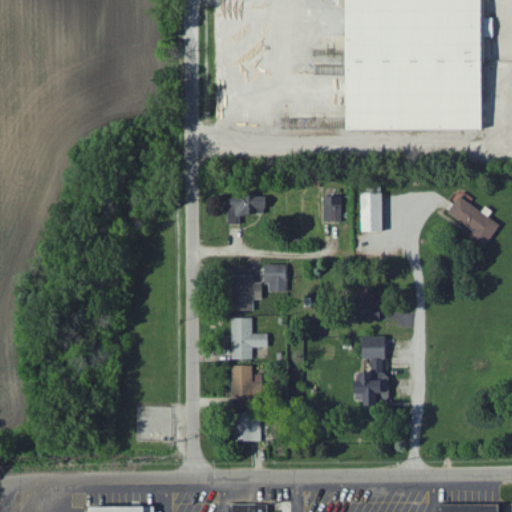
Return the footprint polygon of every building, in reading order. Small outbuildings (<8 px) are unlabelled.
[(350,0),(351,130),(487,130),(487,38),(495,38),(495,19),(487,19),(486,0),(350,0)] [(385,193),(364,193),(365,232),(386,232),(385,193)] [(230,197),(231,225),(243,225),(242,216),(268,215),(268,196),(230,197)] [(326,197),(326,222),(344,222),(343,197),(326,197)] [(503,225),(461,197),(450,214),(476,231),(471,238),(487,249),(503,225)] [(271,285),(272,293),(290,293),(288,265),(267,266),(268,285),(271,285)] [(255,277),(234,278),(235,312),(255,311),(255,300),(266,300),(265,284),(255,284),(255,277)] [(233,319),(234,360),(255,360),(254,348),(270,348),(270,334),(254,335),(254,319),(233,319)] [(386,337),(364,337),(365,360),(373,360),(374,372),(364,372),(364,381),(359,381),(359,401),(369,401),(369,406),(388,406),(386,337)] [(234,367),(234,401),(254,401),(255,367),(234,367)] [(255,442),(256,435),(262,435),(263,421),(235,420),(235,442),(255,442)]
